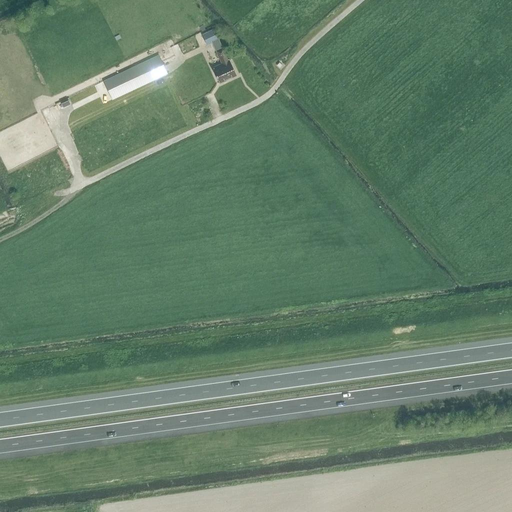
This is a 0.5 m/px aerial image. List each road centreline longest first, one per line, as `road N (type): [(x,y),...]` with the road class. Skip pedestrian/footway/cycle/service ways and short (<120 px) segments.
road 1 (motorway): [(0,447),(511,377)]
road 2 (motorway): [(511,350),(0,419)]
road 3 (unclassified): [(89,182),(255,104),(361,0)]
